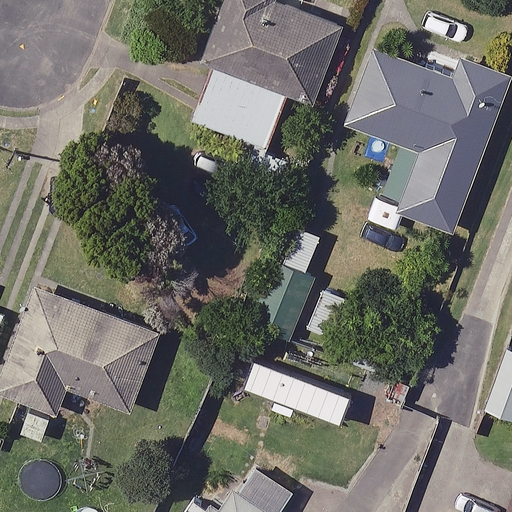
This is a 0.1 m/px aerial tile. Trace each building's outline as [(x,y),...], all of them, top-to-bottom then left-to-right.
[(305,0),(223,0),(190,111),(245,127),(236,156),(263,164),(287,84),(315,93),(338,14),(304,4),(305,0)] [(455,73),(376,44),(349,116),(404,136),(382,197),(454,223),(510,68),(463,51),(455,73)] [(321,227),(297,218),(283,255),(308,264),(321,227)] [(310,274),(266,259),(246,313),(290,329),(310,274)] [(348,286),(317,280),(309,325),(341,330),(348,286)] [(159,325),(37,281),(0,382),(58,404),(67,379),(131,402),(159,325)] [(511,344),(507,343),(487,402),(511,409),(511,344)] [(293,483),(249,455),(220,500),(214,496),(204,511),(283,511),(277,508),(293,483)]
